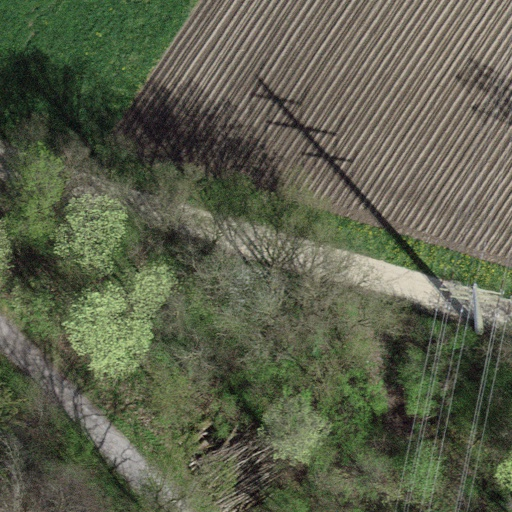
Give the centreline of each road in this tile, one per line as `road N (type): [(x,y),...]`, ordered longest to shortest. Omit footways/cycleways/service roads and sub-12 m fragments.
road 1 (track): [(0,172),(511,321)]
road 2 (track): [(0,336),(166,511)]
